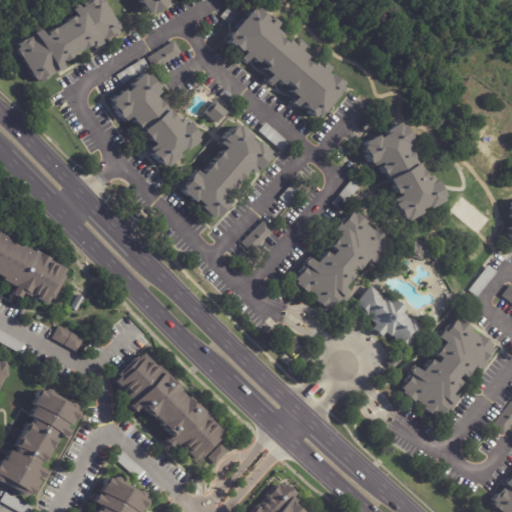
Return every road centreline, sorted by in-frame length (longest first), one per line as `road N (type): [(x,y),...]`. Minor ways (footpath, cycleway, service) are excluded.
road 1 (secondary): [(308,419),(134,249)]
road 2 (secondary): [(62,215),(228,379)]
